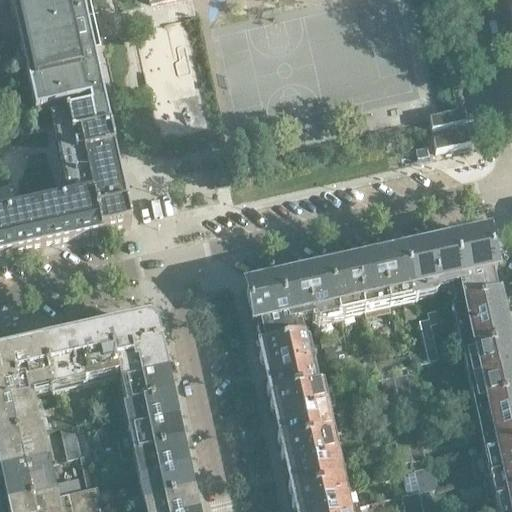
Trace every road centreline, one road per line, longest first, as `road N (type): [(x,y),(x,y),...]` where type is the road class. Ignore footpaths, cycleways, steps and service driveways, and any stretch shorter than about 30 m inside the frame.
road 1 (residential): [(175,264),(511,181)]
road 2 (residential): [(175,264),(227,511)]
road 3 (residential): [(0,299),(175,264)]
road 4 (residential): [(475,0),(511,162)]
